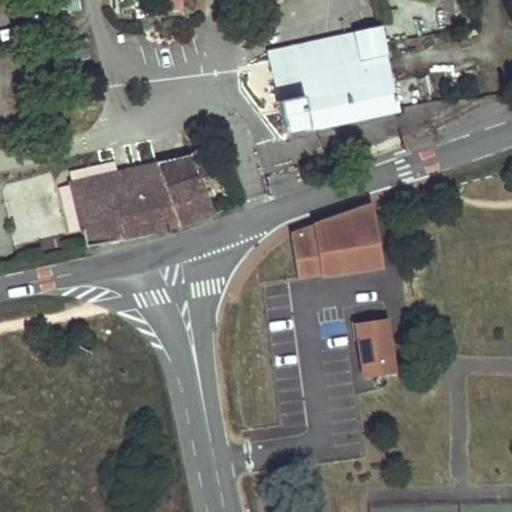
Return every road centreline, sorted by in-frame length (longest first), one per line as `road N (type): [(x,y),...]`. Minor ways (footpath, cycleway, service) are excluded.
road 1 (residential): [(205,238),(511,134)]
road 2 (unclassified): [(195,361),(226,511)]
road 3 (residential): [(0,291),(130,261)]
road 4 (unclassified): [(195,361),(209,288),(205,238)]
road 5 (unclassified): [(130,261),(195,361)]
